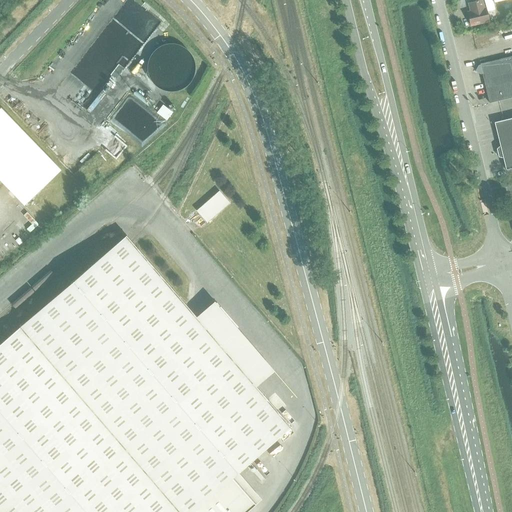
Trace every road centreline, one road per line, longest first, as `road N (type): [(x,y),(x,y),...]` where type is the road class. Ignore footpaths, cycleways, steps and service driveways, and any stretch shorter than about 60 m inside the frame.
road 1 (tertiary): [(366,511),(265,122),(236,59),(189,0)]
road 2 (unknown): [(255,511),(297,449),(301,408),(285,362),(179,236),(151,219),(93,220),(0,297)]
road 3 (unclassified): [(499,256),(437,0)]
road 4 (secondary): [(481,511),(430,289)]
road 5 (secondary): [(348,0),(405,185)]
road 6 (secondary): [(405,185),(365,0)]
